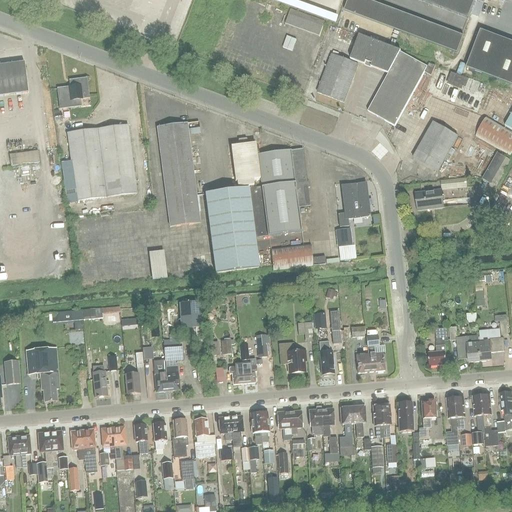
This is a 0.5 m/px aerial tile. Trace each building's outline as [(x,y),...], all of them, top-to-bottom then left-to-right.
[(348,0),(344,12),(354,16),(359,0),(348,0)] [(364,0),(359,0),(354,16),(363,19),(370,2),(364,0)] [(432,0),(430,5),(440,9),(443,0),(432,0)] [(443,0),(440,9),(449,12),(453,0),(443,0)] [(453,0),(449,12),(459,16),(464,0),(453,0)] [(464,0),(459,16),(468,19),(474,2),(468,0),(464,0)] [(370,2),(363,19),(373,23),(379,5),(370,2)] [(379,5),(373,23),(382,26),(389,9),(379,5)] [(321,35),(326,20),(292,9),(287,24),(321,35)] [(389,9),(382,26),(391,30),(398,12),(389,9)] [(398,12),(391,30),(401,33),(407,16),(398,12)] [(407,16),(401,33),(410,37),(417,19),(407,16)] [(417,19),(410,37),(419,40),(426,23),(417,19)] [(426,23),(419,40),(429,44),(435,26),(426,23)] [(435,26),(429,44),(438,47),(445,30),(435,26)] [(352,45),(356,33),(342,29),(338,40),(352,45)] [(445,30),(438,47),(448,51),(454,33),(445,30)] [(490,78),(504,40),(480,31),(466,69),(490,78)] [(454,33),(448,51),(457,54),(463,37),(462,36),(454,33)] [(359,36),(350,60),(388,75),(367,113),(395,127),(425,73),(427,68),(400,53),(401,52),(359,36)] [(511,43),(504,40),(490,78),(511,86),(511,43)] [(358,66),(331,56),(317,94),(344,104),(358,66)] [(0,97),(28,93),(24,63),(0,65),(0,97)] [(429,65),(427,68),(425,73),(431,76),(435,67),(429,65)] [(89,99),(88,93),(86,79),(69,82),(70,88),(57,90),(60,110),(81,107),(80,100),(89,99)] [(511,132),(486,117),(475,136),(510,156),(511,151),(511,132)] [(169,228),(200,224),(188,124),(157,128),(169,228)] [(437,173),(457,138),(433,124),(413,159),(437,173)] [(66,204),(106,199),(137,195),(128,128),(67,135),(71,162),(61,164),(66,204)] [(297,208),(305,207),(310,206),(308,188),(309,188),(308,183),(307,183),(302,150),(256,156),(255,145),(231,148),(235,183),(237,183),(238,188),(253,186),(252,180),(260,179),(261,188),(249,189),(205,195),(215,274),(258,269),(254,238),(301,232),(297,208)] [(38,152),(9,156),(10,167),(39,163),(38,152)] [(497,154),(482,180),(491,185),(495,188),(511,162),(497,154)] [(467,178),(442,180),(443,190),(468,188),(467,178)] [(345,214),(338,215),(339,228),(349,227),(348,220),(370,218),(366,185),(341,188),(345,214)] [(441,191),(415,194),(416,203),(417,203),(418,211),(424,210),(425,211),(443,209),(441,191)] [(349,230),(337,231),(338,248),(351,246),(349,230)] [(455,241),(454,241),(443,242),(443,251),(456,250),(455,241)] [(313,267),(310,245),(270,249),(273,271),(313,267)] [(166,252),(151,252),(151,279),(166,279),(166,252)] [(149,254),(136,254),(137,280),(150,279),(149,254)] [(476,275),(477,283),(492,282),(491,274),(476,275)] [(424,281),(413,282),(413,290),(424,289),(424,281)] [(486,292),(478,292),(478,306),(486,305),(486,292)] [(200,303),(180,304),(181,330),(202,329),(200,303)] [(101,309),(94,310),(83,311),(84,321),(102,319),(101,309)] [(338,313),(329,314),(331,332),(340,332),(338,313)] [(325,314),(313,315),(314,330),(326,329),(325,314)] [(499,322),(501,337),(508,336),(506,316),(494,317),(495,323),(499,322)] [(83,323),(74,324),(75,331),(84,330),(83,323)] [(298,335),(305,335),(306,344),(313,343),(311,324),(297,325),(298,335)] [(364,328),(351,329),(351,339),(364,338),(364,328)] [(456,328),(449,329),(450,342),(456,342),(458,342),(457,339),(456,328)] [(444,343),(448,342),(447,329),(435,331),(437,353),(428,354),(429,368),(446,366),(444,343)] [(331,332),(332,346),(341,345),(340,332),(331,332)] [(367,355),(369,373),(385,372),(384,360),(383,360),(382,353),(374,354),(374,348),(379,347),(378,337),(366,338),(367,355)] [(458,342),(456,342),(458,360),(466,359),(466,357),(468,357),(468,361),(468,364),(480,363),(478,344),(469,345),(469,338),(457,339),(458,342)] [(480,344),(478,344),(480,363),(492,362),(491,354),(496,354),(496,352),(504,351),(503,339),(480,341),(480,344)] [(223,356),(232,355),(231,346),(234,346),(234,341),(222,342),(223,356)] [(305,352),(294,353),(293,344),(278,345),(280,366),(288,366),(289,374),(305,373),(304,363),(306,363),(305,352)] [(241,362),(242,366),(244,385),(255,384),(254,374),(257,374),(255,361),(249,361),(247,345),(239,346),(240,362),(241,362)] [(329,345),(319,346),(319,353),(321,377),(326,376),(326,375),(334,374),(333,367),(335,367),(334,358),(333,358),(332,352),(330,352),(329,345)] [(142,347),(144,364),(153,364),(151,347),(142,347)] [(261,354),(261,360),(268,359),(267,347),(258,348),(258,354),(261,354)] [(59,390),(58,373),(55,349),(25,352),(27,376),(37,375),(37,380),(40,380),(41,392),(43,392),(44,404),(57,403),(56,391),(59,390)] [(181,349),(172,349),(163,350),(165,369),(168,392),(179,391),(177,368),(174,368),(174,362),(182,361),(181,349)] [(369,373),(367,355),(356,356),(358,375),(369,373)] [(116,357),(108,358),(109,373),(117,372),(116,357)] [(168,392),(165,369),(164,361),(153,362),(156,394),(168,392)] [(11,373),(5,374),(6,386),(20,385),(18,363),(10,363),(11,373)] [(244,385),(242,366),(235,366),(235,368),(229,369),(230,375),(232,375),(233,386),(244,385)] [(104,367),(92,368),(95,399),(107,398),(104,367)] [(225,383),(225,368),(216,368),(217,383),(225,383)] [(140,395),(138,374),(125,375),(127,396),(140,395)] [(504,412),(505,417),(504,418),(504,423),(497,424),(498,435),(506,434),(505,432),(511,431),(511,399),(511,394),(499,395),(500,406),(499,407),(500,409),(501,410),(501,412),(504,412)] [(498,447),(497,437),(497,431),(491,432),(489,417),(492,416),(490,396),(481,397),(484,429),(484,435),(486,448),(498,447)] [(484,429),(481,397),(473,398),(474,418),(476,418),(478,434),(471,435),(472,447),(484,446),(483,435),(484,435),(484,429)] [(452,434),(447,434),(448,446),(453,446),(458,445),(457,433),(457,430),(454,399),(446,400),(448,420),(450,420),(450,427),(451,427),(452,434)] [(463,399),(454,399),(457,430),(464,430),(463,418),(465,418),(463,399)] [(423,420),(423,429),(423,431),(427,431),(429,431),(429,421),(434,421),(432,403),(431,403),(429,402),(426,402),(425,404),(421,404),(422,420),(423,420)] [(398,404),(399,428),(396,429),(396,433),(413,432),(411,404),(398,404)] [(384,439),(382,405),(374,406),(374,407),(372,407),(374,428),(375,428),(376,440),(384,439)] [(387,405),(382,405),(384,439),(390,439),(389,426),(391,426),(389,406),(388,406),(387,405)] [(352,409),(353,426),(355,426),(356,439),(363,439),(362,424),(365,424),(364,408),(362,408),(359,407),(357,407),(356,408),(352,409)] [(353,426),(352,409),(348,409),(347,408),(345,408),(342,409),(340,409),(341,426),(344,426),(345,438),(338,438),(339,450),(352,449),(351,426),(353,426)] [(322,433),(322,437),(322,439),(330,438),(329,427),(334,427),(333,410),(331,410),(328,409),(325,410),(324,411),(320,411),(322,433)] [(314,438),(322,437),(322,433),(320,411),(317,411),(316,410),(314,411),(311,412),(309,412),(310,428),(312,428),(312,435),(314,435),(314,438)] [(291,436),(289,413),(285,413),(284,412),(282,412),(279,414),(277,414),(278,431),(282,430),(282,437),(291,436)] [(289,413),(291,436),(297,436),(297,429),(302,429),(301,412),(299,412),(296,412),(294,412),(293,413),(289,413)] [(267,413),(259,414),(262,443),(268,443),(267,433),(269,433),(269,432),(270,431),(269,426),(268,426),(267,413)] [(262,443),(259,414),(250,415),(251,428),(250,428),(251,433),(252,435),(254,435),(255,446),(262,446),(262,443)] [(230,418),(232,441),(240,441),(240,433),(243,433),(241,417),(236,418),(236,416),(231,416),(231,418),(230,418)] [(232,441),(230,418),(229,418),(228,417),(223,417),(223,419),(218,419),(220,435),(224,435),(225,442),(232,441)] [(200,421),(200,419),(196,420),(196,421),(194,421),(196,438),(196,444),(194,444),(195,459),(215,458),(214,445),(205,446),(204,437),(208,437),(208,435),(209,435),(208,430),(207,430),(206,420),(200,421)] [(174,438),(172,439),(173,459),(186,458),(185,447),(188,447),(187,439),(185,421),(173,422),(174,438)] [(160,425),(160,424),(155,424),(155,425),(153,426),(154,443),(155,451),(164,451),(163,445),(167,445),(165,424),(160,425)] [(134,427),(134,436),(134,438),(134,441),(135,442),(135,444),(138,443),(139,456),(148,455),(147,443),(146,426),(140,426),(140,425),(135,426),(135,427),(134,427)] [(119,447),(122,447),(126,447),(124,428),(119,429),(118,428),(115,428),(114,429),(112,429),(115,460),(120,460),(119,447)] [(110,461),(115,460),(112,429),(110,429),(109,429),(107,429),(106,430),(101,430),(103,449),(109,448),(110,461)] [(427,440),(427,431),(423,431),(423,429),(418,429),(419,434),(418,434),(418,440),(427,440)] [(84,432),(82,432),(84,461),(86,474),(96,473),(94,450),(95,449),(95,448),(96,447),(95,444),(95,443),(93,431),(88,431),(87,431),(85,431),(84,432)] [(84,461),(82,432),(80,432),(79,432),(76,432),(75,433),(70,433),(72,452),(78,451),(79,461),(84,461)] [(61,433),(50,434),(52,456),(52,464),(57,463),(56,452),(63,451),(61,433)] [(53,469),(52,465),(52,464),(52,456),(50,434),(37,435),(39,454),(44,453),(46,470),(53,469)] [(465,442),(462,443),(462,448),(471,447),(470,435),(464,435),(465,442)] [(19,438),(21,459),(21,469),(21,470),(26,469),(25,456),(31,455),(29,437),(25,437),(23,436),(21,437),(19,438)] [(16,469),(21,469),(21,459),(19,438),(17,438),(16,437),(13,437),(12,438),(7,439),(8,450),(7,452),(8,454),(9,455),(9,457),(15,457),(16,469)] [(307,442),(308,450),(308,452),(315,452),(314,439),(307,440),(307,442)] [(337,439),(328,439),(329,456),(337,455),(337,439)] [(292,441),(292,450),(304,449),(304,441),(292,441)] [(371,448),(372,469),(383,468),(382,447),(371,448)] [(389,456),(387,456),(388,464),(397,464),(396,447),(388,447),(389,456)] [(257,449),(248,449),(250,475),(256,475),(255,462),(258,461),(257,449)] [(248,450),(241,450),(242,463),(244,463),(245,470),(249,470),(248,450)] [(275,450),(264,451),(265,465),(276,464),(275,450)] [(231,451),(219,452),(220,462),(232,461),(231,451)] [(287,455),(279,455),(280,475),(288,474),(287,455)] [(123,457),(124,472),(133,471),(131,457),(123,457)] [(68,470),(67,458),(58,459),(59,471),(68,471),(68,470)] [(436,458),(426,459),(427,468),(436,467),(436,458)] [(192,462),(180,463),(181,481),(184,481),(192,480),(194,480),(192,462)] [(171,464),(161,464),(163,481),(164,491),(174,491),(171,464)] [(36,465),(28,465),(29,477),(37,476),(36,465)] [(12,467),(5,468),(6,481),(14,480),(12,467)] [(77,469),(68,470),(69,470),(71,492),(79,491),(77,469)] [(487,473),(478,474),(479,482),(488,481),(487,473)] [(192,480),(184,481),(185,491),(193,491),(192,480)] [(135,483),(136,499),(147,498),(145,482),(135,483)] [(398,483),(391,484),(391,492),(399,491),(398,483)] [(277,486),(268,486),(269,503),(279,502),(277,486)] [(95,510),(103,509),(102,495),(95,496),(96,505),(95,505),(95,510)] [(215,495),(204,496),(205,508),(216,507),(215,495)]
